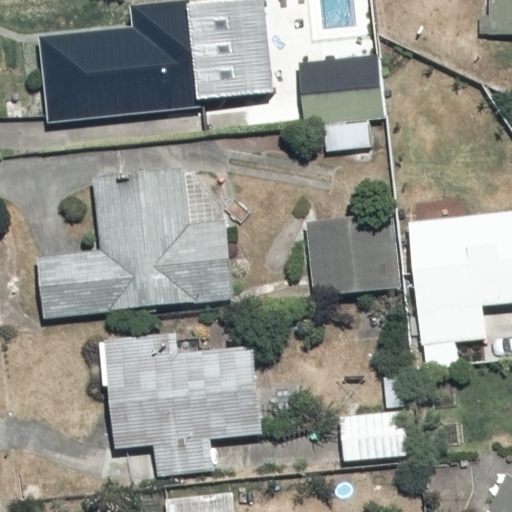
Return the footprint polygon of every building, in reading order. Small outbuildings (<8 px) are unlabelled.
[(142,30),(48,38),(55,124),(268,107),(262,38),(208,43),(204,0),(152,0),(140,1),(142,30)] [(511,0),(498,0),(499,12),(488,12),(487,33),(511,33),(511,0)] [(384,60),(309,64),(312,125),(334,124),(335,152),(388,149),(384,60)] [(114,242),(50,249),(57,317),(245,298),(237,222),(201,226),(196,174),(108,183),(114,242)] [(399,212),(313,219),(319,298),(406,291),(399,212)] [(511,214),(422,220),(429,337),(491,333),(489,304),(511,303),(511,214)] [(266,437),(266,347),(218,347),(218,319),(109,319),(109,385),(125,385),(125,446),(164,446),(164,474),(220,474),(220,437),(266,437)] [(351,412),(351,460),(416,460),(416,412),(351,412)] [(511,511),(511,481),(495,511),(511,511)] [(177,511),(209,511),(209,501),(177,503),(177,511)]
